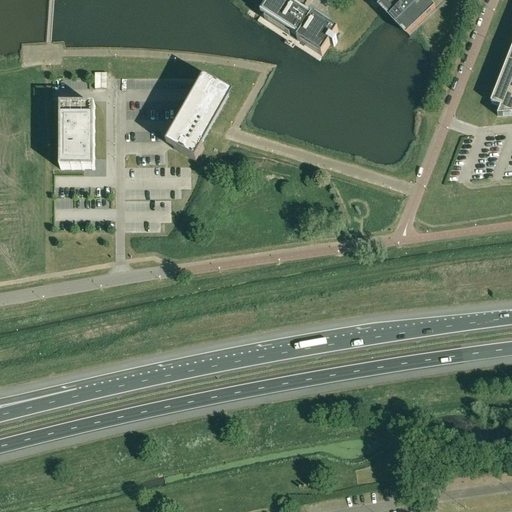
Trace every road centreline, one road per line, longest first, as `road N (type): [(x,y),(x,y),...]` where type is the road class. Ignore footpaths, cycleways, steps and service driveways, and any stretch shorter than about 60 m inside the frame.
road 1 (motorway): [(0,447),(252,389),(511,349)]
road 2 (motorway): [(511,318),(79,394)]
road 3 (unclassified): [(404,240),(171,273)]
road 4 (unclassified): [(0,299),(171,273)]
road 5 (unclassified): [(445,124),(492,0)]
road 6 (unclassified): [(404,240),(445,124)]
